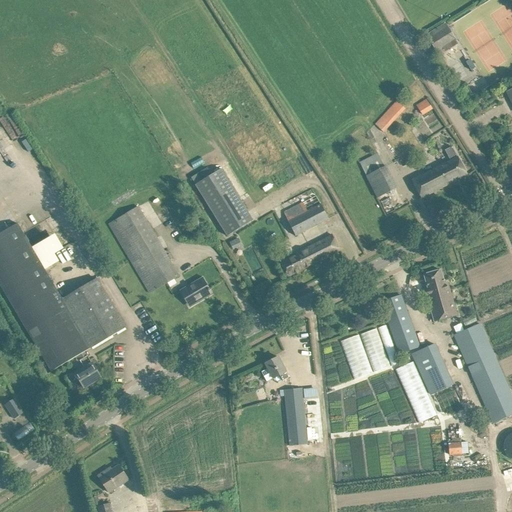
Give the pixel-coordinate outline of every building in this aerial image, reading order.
[(426,35),(437,52),(443,49),(442,47),(455,39),(445,23),(426,35)] [(473,95),(480,91),(474,81),(467,85),(473,95)] [(426,99),(416,106),(422,115),(432,109),(426,99)] [(375,125),(383,133),(405,109),(396,101),(375,125)] [(412,180),(421,198),(467,175),(458,157),(457,157),(452,147),(445,151),(451,161),(412,180)] [(367,177),(385,168),(377,153),(359,162),(367,177)] [(195,185),(227,236),(253,220),(221,169),(195,185)] [(286,210),(283,212),(295,235),(298,233),(328,218),(315,195),(286,210)] [(138,208),(109,226),(137,273),(150,294),(180,276),(170,260),(172,258),(169,253),(167,255),(138,208)] [(91,348),(62,299),(17,223),(0,233),(0,284),(51,371),(77,356),(85,351),(91,348)] [(284,248),(277,251),(282,261),(280,262),(283,268),(288,277),(340,250),(332,234),(288,257),(284,248)] [(423,280),(425,289),(434,321),(456,315),(450,292),(447,283),(444,284),(440,270),(424,275),(425,279),(423,280)] [(179,289),(188,305),(202,297),(203,298),(212,294),(206,285),(201,276),(179,289)] [(97,279),(62,299),(91,348),(126,328),(97,279)] [(381,302),(384,312),(400,354),(420,347),(401,295),(381,302)] [(454,336),(491,423),(511,414),(511,399),(480,324),(454,336)] [(387,325),(340,339),(352,378),(399,364),(387,325)] [(411,354),(430,395),(453,385),(435,343),(411,354)] [(85,351),(77,356),(84,368),(75,373),(84,388),(101,378),(85,351)] [(265,364),(268,369),(262,372),(266,381),(273,378),(273,379),(280,375),(283,381),(289,377),(278,357),(265,364)] [(412,405),(418,420),(460,404),(454,388),(412,405)] [(284,390),(290,446),(308,444),(302,389),(284,390)] [(5,405),(14,420),(25,413),(15,398),(5,405)] [(17,439),(35,431),(31,423),(13,431),(17,439)] [(448,443),(449,455),(462,454),(462,453),(469,452),(468,442),(461,443),(461,442),(448,443)] [(308,461),(301,462),(301,466),(287,467),(288,472),(298,471),(298,473),(300,473),(300,472),(301,472),(301,470),(303,470),(303,472),(304,472),(304,471),(306,471),(306,470),(311,469),(311,464),(308,465),(308,461)] [(98,476),(109,493),(128,480),(118,465),(107,472),(106,470),(98,476)] [(111,511),(109,503),(97,506),(98,511),(111,511)]
